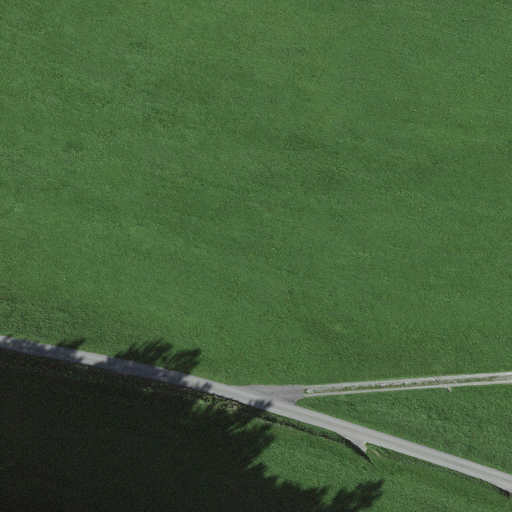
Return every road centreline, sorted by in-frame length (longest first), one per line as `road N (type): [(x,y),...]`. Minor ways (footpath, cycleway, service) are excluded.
road 1 (residential): [(511,490),(258,398),(0,346)]
road 2 (track): [(258,398),(511,378)]
